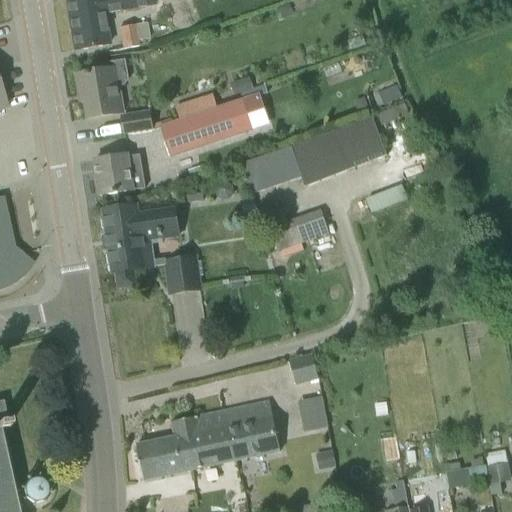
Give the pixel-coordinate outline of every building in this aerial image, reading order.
[(67,0),(64,1),(73,52),(109,46),(104,15),(155,6),(153,0),(67,0)] [(213,0),(220,16),(262,0),(213,0)] [(288,6),(277,10),(281,21),(293,16),(288,6)] [(119,29),(123,50),(139,48),(138,42),(149,40),(147,24),(119,29)] [(84,93),(89,120),(123,114),(119,87),(125,86),(129,81),(126,61),(101,65),(102,72),(77,76),(80,94),(84,93)] [(250,78),(230,84),(234,96),(254,90),(250,78)] [(0,111),(8,108),(0,85),(0,111)] [(382,123),(405,117),(397,87),(374,93),(382,123)] [(243,102),(162,128),(171,157),(252,131),(243,102)] [(123,119),(125,134),(152,130),(150,114),(123,119)] [(247,182),(251,196),(301,179),(305,189),(324,182),(386,157),(372,120),(339,132),(241,166),(246,179),(244,180),(245,183),(247,182)] [(115,158),(95,161),(101,197),(120,194),(133,192),(133,191),(128,158),(128,156),(115,158)] [(220,184),(215,189),(217,197),(222,201),(230,200),(234,195),(234,187),(228,183),(220,184)] [(369,213),(404,200),(399,185),(363,198),(369,213)] [(188,196),(189,204),(204,202),(203,194),(188,196)] [(0,291),(8,288),(15,284),(21,279),(25,276),(28,273),(33,264),(14,248),(3,198),(0,198),(0,291)] [(117,273),(119,288),(135,286),(133,271),(157,267),(154,245),(165,244),(164,239),(179,237),(175,211),(138,216),(137,207),(104,212),(113,274),(117,273)] [(271,228),(279,252),(328,236),(321,212),(271,228)] [(166,264),(171,295),(201,290),(196,259),(166,264)] [(290,362),(296,385),(318,379),(312,357),(290,362)] [(300,430),(324,428),(322,397),(297,399),(300,430)] [(0,508),(16,505),(15,500),(24,498),(25,499),(33,505),(42,502),(48,494),(46,484),(38,479),(28,481),(23,489),(23,491),(13,493),(0,435),(0,430),(9,429),(2,402),(0,402),(0,508)] [(223,413),(234,463),(280,453),(269,403),(223,413)] [(136,447),(143,482),(234,463),(223,413),(172,424),(175,438),(136,447)] [(332,453),(316,456),(317,464),(333,461),(332,453)] [(507,464),(486,467),(488,477),(489,486),(510,482),(507,464)] [(467,470),(468,480),(487,477),(485,467),(467,470)] [(460,472),(446,474),(448,483),(447,483),(448,490),(463,488),(460,472)] [(409,511),(409,508),(406,491),(404,482),(396,484),(397,490),(392,491),(396,510),(387,511),(409,511)] [(351,511),(349,498),(338,500),(339,511),(351,511)]
